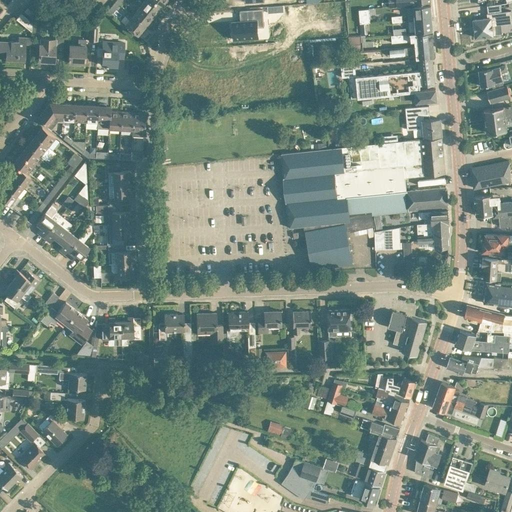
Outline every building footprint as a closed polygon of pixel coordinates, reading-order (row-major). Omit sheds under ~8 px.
[(159,12),(163,8),(152,0),(144,0),(140,5),(153,15),(157,10),(159,12)] [(111,13),(119,4),(115,1),(107,11),(111,13)] [(488,18),(473,19),(475,37),(493,35),(492,25),(504,23),(511,23),(510,11),(502,12),(501,3),(494,4),(487,5),(488,13),(487,13),(488,18)] [(414,13),(410,13),(410,21),(420,20),(420,19),(421,19),(421,17),(432,16),(431,4),(413,6),(414,13)] [(133,9),(130,13),(147,27),(150,23),(148,21),(153,15),(140,5),(136,11),(133,9)] [(35,13),(27,7),(24,11),(32,17),(35,13)] [(241,21),(231,21),(233,39),(259,37),(258,26),(264,26),(263,8),(240,10),(240,11),(243,11),(243,19),(241,19),(241,21)] [(360,23),(370,22),(369,16),(369,8),(359,9),(359,17),(360,23)] [(392,17),(392,23),(396,22),(402,21),(401,15),(397,16),(396,9),(391,10),(392,17)] [(32,22),(29,19),(21,13),(16,19),(24,25),(31,31),(32,22)] [(141,29),(144,31),(147,27),(130,13),(127,17),(129,19),(125,24),(137,35),(141,29)] [(410,21),(409,21),(409,32),(416,32),(423,31),(433,30),(432,16),(421,17),(421,19),(420,19),(420,20),(410,21)] [(32,22),(31,31),(38,31),(38,27),(44,28),(45,22),(32,22)] [(64,37),(65,23),(56,23),(55,37),(64,37)] [(97,40),(98,25),(90,25),(89,40),(97,40)] [(392,42),(415,40),(415,45),(433,43),(433,39),(434,39),(433,32),(416,33),(406,34),(406,33),(394,34),(394,35),(392,35),(392,42)] [(365,40),(365,34),(361,35),(361,42),(362,41),(362,46),(373,45),(373,40),(365,40)] [(25,43),(30,44),(31,37),(19,37),(19,42),(0,40),(0,50),(7,51),(6,58),(24,59),(25,43)] [(54,61),(55,42),(55,37),(40,37),(39,60),(48,61),(48,60),(54,61)] [(70,45),(69,56),(68,56),(68,58),(69,58),(69,62),(85,63),(86,39),(78,38),(78,45),(70,45)] [(98,46),(97,53),(102,54),(102,65),(105,65),(108,66),(108,65),(117,65),(117,54),(123,54),(124,42),(103,41),(103,47),(98,46)] [(433,43),(415,45),(390,48),(391,56),(416,53),(417,59),(419,59),(432,57),(434,57),(434,55),(435,54),(435,50),(434,49),(433,43)] [(420,69),(356,76),(358,97),(369,96),(378,95),(398,93),(398,92),(401,92),(420,90),(436,89),(433,63),(423,64),(419,64),(420,69)] [(507,70),(506,65),(506,64),(492,68),(479,70),(481,86),(494,84),(494,83),(502,81),(501,72),(507,70)] [(355,65),(341,66),(342,77),(356,75),(355,65)] [(490,103),(511,97),(507,85),(487,91),(490,103)] [(420,90),(401,92),(401,99),(416,98),(417,101),(437,99),(436,89),(420,90)] [(57,120),(62,120),(63,103),(49,103),(44,110),(57,120)] [(62,120),(74,121),(75,104),(63,103),(62,120)] [(74,121),(85,121),(86,105),(75,104),(74,121)] [(86,105),(85,121),(97,122),(97,105),(86,105)] [(97,122),(97,127),(108,127),(108,122),(109,122),(110,111),(111,106),(97,105),(97,122)] [(413,129),(414,137),(442,134),(440,118),(430,119),(429,105),(419,106),(406,107),(408,129),(413,129)] [(484,109),(486,122),(487,133),(507,130),(505,117),(511,115),(511,110),(511,105),(494,107),(484,109)] [(50,128),(57,120),(44,110),(37,118),(50,128)] [(109,122),(108,122),(108,127),(121,128),(122,111),(110,111),(109,122)] [(133,112),(122,111),(121,128),(132,129),(133,112)] [(132,129),(132,135),(143,136),(143,129),(144,129),(145,113),(133,112),(132,129)] [(34,136),(48,147),(49,147),(56,138),(42,127),(34,136)] [(75,142),(73,141),(73,140),(66,135),(63,139),(73,146),(75,142)] [(45,159),(52,150),(49,147),(48,147),(34,136),(27,146),(41,157),(41,156),(45,159)] [(283,178),(286,203),(287,203),(289,227),(304,226),(305,231),(306,231),(313,270),(353,262),(351,252),(347,231),(354,229),(354,230),(374,226),(372,214),(402,210),(438,207),(448,206),(447,187),(437,187),(406,190),(406,191),(354,196),(353,189),(337,191),(335,173),(345,172),(345,170),(350,170),(351,174),(358,173),(358,169),(381,167),(381,173),(399,171),(400,177),(445,173),(442,136),(432,137),(327,148),(321,149),(315,150),(292,152),(282,153),(284,178),(283,178)] [(75,142),(73,146),(82,153),(84,149),(85,141),(73,140),(73,141),(75,142)] [(20,155),(34,166),(41,157),(27,146),(20,155)] [(82,153),(87,157),(96,158),(96,153),(95,153),(89,153),(84,149),(82,153)] [(30,177),(27,174),(34,166),(20,155),(13,164),(16,167),(30,177)] [(78,155),(71,165),(75,168),(82,158),(78,155)] [(86,179),(85,160),(76,171),(86,179)] [(236,168),(260,166),(259,160),(235,162),(236,168)] [(474,187),(510,180),(509,160),(472,167),(474,187)] [(109,164),(107,164),(107,171),(108,184),(112,184),(113,184),(129,183),(128,170),(120,170),(119,164),(109,164)] [(63,174),(67,177),(75,168),(71,165),(65,172),(63,170),(61,172),(64,174),(63,174)] [(9,176),(22,187),(30,177),(16,167),(9,176)] [(56,183),(60,186),(67,177),(63,174),(56,183)] [(9,176),(2,185),(15,196),(22,187),(9,176)] [(83,196),(84,196),(87,199),(87,183),(85,182),(78,192),(83,196)] [(53,196),(60,186),(56,183),(49,193),(53,196)] [(112,184),(108,184),(109,204),(121,204),(121,196),(129,196),(129,183),(113,184),(112,184)] [(2,185),(0,188),(0,198),(8,205),(12,208),(20,199),(15,196),(2,185)] [(39,199),(39,200),(46,205),(53,196),(49,193),(45,198),(42,201),(39,199)] [(475,195),(475,206),(493,205),(494,212),(501,211),(501,215),(511,214),(511,201),(500,202),(500,195),(491,195),(491,194),(475,195)] [(41,203),(35,211),(38,214),(46,205),(39,200),(38,201),(41,203)] [(113,224),(128,223),(128,210),(122,210),(121,204),(109,204),(95,204),(96,212),(107,213),(108,224),(113,224)] [(56,209),(50,205),(36,223),(41,227),(37,232),(43,237),(61,215),(55,211),(56,209)] [(494,212),(493,205),(475,206),(476,215),(490,214),(490,217),(499,216),(500,226),(507,225),(507,226),(511,225),(511,214),(501,215),(501,211),(494,212)] [(432,217),(432,223),(449,222),(448,210),(419,211),(419,218),(432,217)] [(35,211),(28,220),(31,223),(38,214),(35,211)] [(72,223),(66,218),(61,215),(43,237),(50,242),(54,237),(58,241),(68,229),(72,223)] [(31,223),(28,220),(26,219),(23,224),(27,228),(31,223)] [(78,237),(65,254),(72,260),(76,254),(81,258),(87,250),(90,246),(83,241),(92,230),(90,222),(78,237)] [(424,235),(435,235),(448,234),(449,234),(449,222),(432,223),(424,223),(417,224),(418,233),(424,233),(424,235)] [(108,224),(106,224),(107,244),(111,244),(123,244),(123,236),(129,236),(128,223),(113,224),(108,224)] [(392,228),(384,229),(385,249),(393,248),(392,228)] [(63,244),(59,249),(65,254),(78,237),(68,229),(58,241),(63,244)] [(375,231),(375,249),(385,249),(384,229),(375,231)] [(435,235),(424,235),(418,236),(418,243),(435,242),(435,247),(449,246),(448,234),(435,235)] [(483,251),(489,251),(489,256),(501,257),(502,252),(504,252),(505,244),(511,244),(511,234),(500,234),(500,235),(486,234),(485,242),(483,241),(483,251)] [(411,241),(403,242),(404,248),(404,258),(412,257),(412,247),(411,241)] [(109,264),(111,264),(117,263),(117,264),(132,263),(132,250),(123,250),(123,244),(111,244),(107,244),(96,244),(96,248),(108,248),(109,264)] [(501,279),(501,271),(511,272),(511,258),(501,258),(501,257),(489,256),(489,257),(485,257),(482,257),(482,265),(484,265),(484,278),(501,279)] [(414,257),(414,265),(426,265),(426,257),(414,257)] [(117,277),(133,276),(132,263),(117,264),(117,263),(111,264),(111,269),(114,272),(117,272),(117,277)] [(13,273),(16,275),(12,281),(24,290),(30,282),(35,286),(40,280),(28,271),(25,275),(17,269),(13,273)] [(19,301),(17,299),(20,295),(26,300),(30,295),(24,290),(12,281),(7,286),(5,284),(2,288),(9,294),(4,299),(14,307),(19,301)] [(484,303),(494,304),(511,305),(511,284),(487,282),(484,303)] [(53,292),(46,301),(52,305),(59,296),(53,292)] [(55,324),(59,318),(66,323),(76,310),(65,301),(57,311),(51,306),(40,320),(47,325),(51,321),(55,324)] [(467,304),(464,317),(481,321),(479,330),(490,331),(502,331),(510,331),(511,331),(511,315),(505,315),(505,314),(477,307),(467,304)] [(350,309),(328,309),(329,336),(337,336),(337,330),(351,329),(350,309)] [(84,324),(88,319),(76,310),(66,323),(73,329),(69,334),(81,343),(83,341),(85,339),(89,333),(90,328),(84,324)] [(264,317),(257,317),(258,332),(267,331),(267,325),(280,325),(280,310),(264,311),(264,317)] [(310,310),(292,311),(293,333),(299,333),(299,327),(310,326),(310,310)] [(229,329),(226,329),(226,331),(226,333),(227,336),(227,337),(233,336),(236,334),(238,331),(238,329),(248,329),(247,311),(228,312),(229,329)] [(403,345),(402,351),(417,355),(427,321),(392,311),(388,326),(397,329),(393,342),(403,345)] [(216,312),(196,313),(197,334),(210,333),(210,341),(210,343),(216,343),(216,341),(223,341),(223,336),(223,333),(223,332),(222,324),(216,324),(216,312)] [(164,323),(158,323),(159,339),(165,339),(165,331),(184,330),(184,313),(164,314),(164,323)] [(127,317),(127,320),(121,320),(122,344),(127,344),(127,336),(133,336),(133,338),(141,338),(140,325),(133,326),(133,317),(127,317)] [(110,339),(110,336),(114,336),(115,344),(122,344),(121,320),(114,321),(114,318),(108,318),(109,327),(102,327),(102,337),(102,339),(110,339)] [(96,326),(91,356),(95,357),(99,337),(97,337),(99,327),(96,326)] [(495,334),(494,341),(475,339),(477,334),(460,329),(455,344),(471,349),(509,351),(510,336),(510,334),(495,334)] [(184,358),(192,358),(191,351),(191,333),(183,333),(183,351),(184,358)] [(81,343),(81,344),(86,347),(84,353),(89,353),(92,344),(85,339),(83,341),(81,343)] [(330,340),(319,340),(320,358),(321,367),(332,367),(331,357),(330,340)] [(284,352),(266,352),(266,365),(285,365),(284,352)] [(451,356),(447,367),(456,370),(463,373),(465,369),(476,373),(478,366),(492,366),(493,357),(482,356),(481,356),(462,355),(461,359),(460,359),(451,356)] [(493,357),(492,366),(511,367),(511,356),(508,356),(508,357),(508,358),(493,357)] [(28,372),(28,369),(35,370),(35,364),(9,362),(9,371),(28,372)] [(35,370),(35,371),(57,373),(58,366),(35,364),(35,370)] [(0,386),(8,388),(8,382),(5,382),(6,368),(0,367),(0,386)] [(68,380),(67,387),(85,389),(86,373),(59,371),(59,379),(68,380)] [(383,373),(378,373),(375,387),(396,391),(401,392),(411,395),(416,380),(404,376),(402,381),(399,380),(397,383),(394,382),(394,376),(383,376),(383,373)] [(458,396),(452,394),(455,386),(442,381),(437,394),(464,404),(473,406),(475,400),(467,397),(459,394),(458,396)] [(317,395),(328,398),(331,388),(325,386),(324,388),(319,387),(317,395)] [(327,400),(335,403),(337,403),(337,402),(346,405),(349,396),(340,393),(340,391),(338,390),(338,388),(332,386),(331,388),(328,398),(327,400)] [(12,396),(28,397),(28,389),(12,388),(12,396)] [(376,395),(377,396),(376,399),(391,404),(406,409),(410,400),(395,395),(395,393),(388,390),(388,391),(378,388),(376,395)] [(50,399),(64,400),(64,392),(50,391),(50,399)] [(0,420),(1,408),(7,409),(9,394),(0,393),(0,420)] [(313,408),(316,397),(301,393),(298,404),(308,407),(313,408)] [(436,398),(433,407),(446,411),(452,413),(454,407),(471,413),(473,406),(464,404),(437,394),(436,398)] [(83,418),(84,399),(68,398),(66,417),(83,418)] [(376,399),(374,404),(372,412),(402,423),(406,409),(391,404),(376,399)] [(324,411),(331,414),(335,403),(327,400),(324,411)] [(480,403),(476,415),(484,418),(487,408),(489,404),(480,403)] [(356,410),(342,405),(340,412),(354,417),(356,410)] [(39,426),(39,427),(41,429),(56,444),(66,433),(61,428),(68,421),(61,418),(50,413),(46,418),(40,424),(39,425),(39,426)] [(499,418),(496,434),(501,435),(504,419),(499,418)] [(284,424),(271,420),(267,431),(281,435),(284,424)] [(364,428),(380,433),(397,438),(400,428),(384,423),(383,425),(367,420),(365,425),(364,428)] [(20,429),(19,430),(31,441),(32,439),(37,434),(38,434),(26,422),(26,423),(25,424),(20,429)] [(380,433),(374,449),(391,455),(397,438),(380,433)] [(430,477),(433,469),(424,466),(426,461),(437,465),(441,454),(438,453),(441,446),(437,445),(437,444),(421,438),(415,457),(417,458),(414,471),(430,477)] [(33,441),(19,456),(31,468),(46,454),(33,441)] [(369,465),(386,470),(391,455),(374,449),(373,454),(359,450),(356,460),(360,461),(360,462),(369,465)] [(453,455),(444,482),(464,489),(466,482),(470,471),(473,462),(465,459),(462,469),(457,468),(461,458),(453,455)] [(304,498),(306,496),(311,490),(313,490),(316,481),(321,467),(296,458),(288,474),(282,483),(304,498)] [(327,458),(324,466),(334,470),(338,461),(327,458)] [(0,484),(1,483),(7,489),(16,479),(18,481),(23,476),(9,462),(4,467),(6,470),(0,475),(0,484)] [(369,465),(360,462),(355,477),(364,480),(381,485),(386,470),(369,465)] [(500,470),(490,467),(485,484),(506,491),(510,476),(499,472),(500,470)] [(256,498),(265,482),(241,468),(239,473),(254,481),(247,493),(256,498)] [(445,475),(437,472),(435,478),(442,481),(445,475)] [(53,477),(41,490),(48,496),(60,484),(53,477)] [(351,495),(366,499),(375,502),(380,487),(365,483),(356,480),(351,495)] [(466,482),(464,489),(474,492),(476,486),(466,482)] [(424,483),(421,498),(436,502),(438,495),(442,496),(441,497),(455,500),(457,491),(443,487),(443,488),(440,487),(440,486),(424,483)] [(60,484),(48,496),(55,503),(67,491),(60,484)] [(328,503),(330,496),(313,490),(311,490),(306,496),(328,503)] [(67,491),(55,503),(61,509),(73,497),(67,491)] [(485,496),(468,491),(466,497),(483,502),(485,496)] [(500,511),(508,511),(509,510),(511,501),(511,492),(508,491),(500,511)] [(73,497),(61,509),(63,511),(71,511),(80,503),(73,497)] [(439,509),(435,508),(436,502),(421,498),(417,511),(452,511),(453,511),(439,509)] [(71,511),(86,511),(87,511),(80,504),(80,503),(71,511)]
